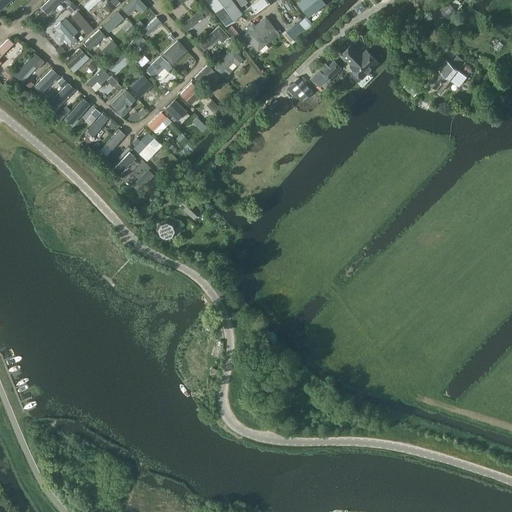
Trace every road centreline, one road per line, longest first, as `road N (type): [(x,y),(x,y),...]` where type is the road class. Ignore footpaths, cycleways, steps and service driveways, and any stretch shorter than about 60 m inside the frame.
road 1 (unclassified): [(511,482),(391,445),(271,440),(239,429),(221,401),(231,337),(205,283),(130,236),(0,113)]
road 2 (unclassified): [(66,511),(40,478),(0,388)]
